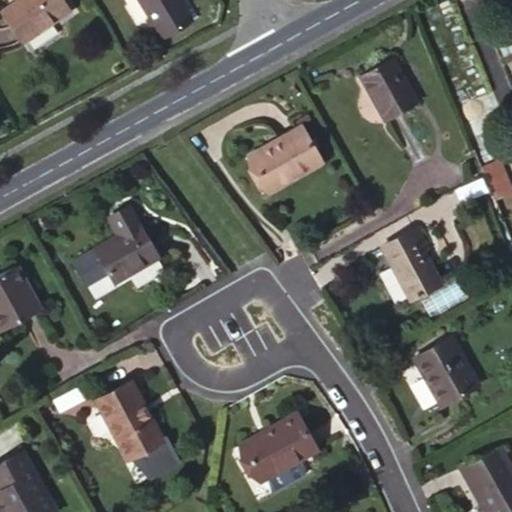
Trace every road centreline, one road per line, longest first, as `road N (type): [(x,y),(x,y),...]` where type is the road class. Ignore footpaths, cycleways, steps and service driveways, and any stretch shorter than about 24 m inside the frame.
road 1 (residential): [(0,197),(279,44)]
road 2 (residential): [(304,347),(258,289),(189,323),(179,340),(215,379),(247,374)]
road 3 (residential): [(404,511),(340,390),(304,347)]
